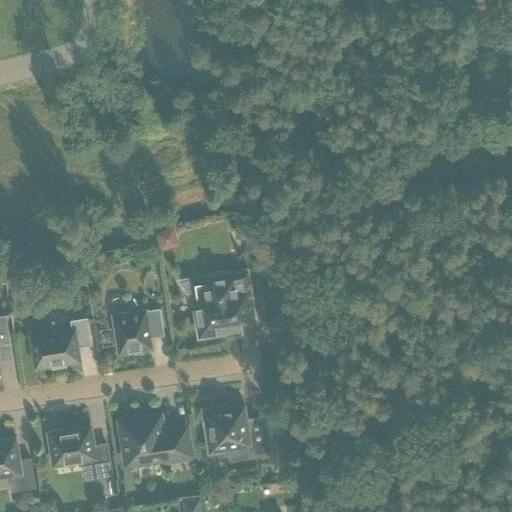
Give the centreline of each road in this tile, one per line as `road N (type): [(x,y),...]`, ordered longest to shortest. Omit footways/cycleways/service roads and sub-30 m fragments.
road 1 (residential): [(0,402),(256,360)]
road 2 (unclassified): [(0,74),(75,55),(87,42),(95,0)]
